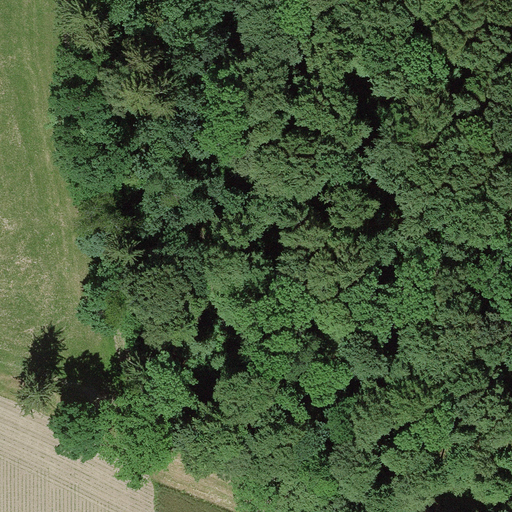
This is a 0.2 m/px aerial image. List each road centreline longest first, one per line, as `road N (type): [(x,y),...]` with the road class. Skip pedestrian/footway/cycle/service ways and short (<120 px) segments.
road 1 (track): [(86,113),(112,100),(154,98),(301,185),(380,211),(439,215),(511,206)]
road 2 (track): [(438,511),(371,476),(189,435),(138,394)]
